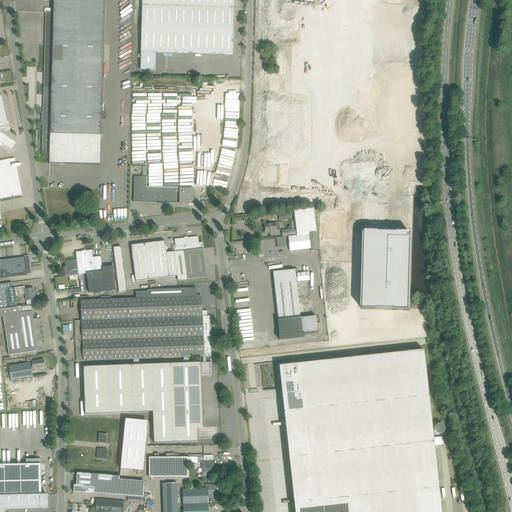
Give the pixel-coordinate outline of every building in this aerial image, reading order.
[(53,0),(54,1),(53,13),(46,12),(42,152),(50,153),(49,163),(65,164),(100,165),(100,159),(104,0),(53,0)] [(233,0),(142,0),(140,69),(156,70),(156,52),(232,54),(233,43),(233,41),(232,41),(232,37),(234,37),(234,31),(233,31),(233,0)] [(2,95),(0,95),(0,220),(2,220),(2,218),(6,217),(20,214),(17,202),(14,187),(5,189),(5,190),(0,190),(0,130),(5,130),(8,129),(8,127),(8,126),(7,122),(2,95)] [(148,115),(146,177),(146,187),(193,188),(205,189),(206,158),(203,158),(204,117),(148,115)] [(146,187),(146,177),(134,176),(134,198),(133,198),(133,202),(158,203),(158,204),(158,202),(166,202),(166,204),(166,203),(179,203),(179,204),(186,204),(186,203),(186,201),(194,201),(194,190),(193,190),(193,188),(146,187)] [(296,235),(288,236),(290,251),(299,250),(311,249),(311,251),(318,250),(316,232),(309,233),(309,232),(316,232),(314,208),(294,211),(296,228),(295,228),(296,235)] [(290,213),(281,214),(282,221),(291,220),(290,213)] [(347,231),(350,231),(350,217),(346,217),(346,218),(320,218),(320,237),(347,237),(347,231)] [(264,224),(265,231),(269,231),(269,232),(276,231),(280,230),(280,226),(276,227),(275,223),(264,224)] [(283,237),(288,236),(296,235),(295,228),(282,230),(283,237)] [(362,233),(360,307),(361,307),(361,309),(375,309),(375,308),(393,309),(407,310),(407,308),(409,308),(411,234),(409,234),(409,232),(384,231),(363,231),(363,233),(362,233)] [(198,237),(176,239),(175,239),(175,246),(174,246),(174,245),(178,281),(206,277),(202,242),(199,243),(198,237)] [(165,241),(143,244),(147,280),(169,277),(177,276),(174,252),(166,253),(165,241)] [(136,281),(147,280),(143,244),(131,245),(136,281)] [(87,273),(86,274),(89,294),(116,290),(113,266),(102,268),(101,256),(93,257),(92,250),(84,251),(87,273)] [(87,273),(84,251),(76,252),(77,260),(78,270),(78,275),(87,273)] [(0,260),(0,278),(27,275),(27,274),(31,274),(29,256),(24,256),(24,257),(0,260)] [(78,270),(77,260),(65,261),(65,265),(67,265),(67,266),(63,267),(64,276),(73,275),(72,271),(78,270)] [(273,272),(278,320),(300,317),(300,312),(306,311),(305,303),(299,304),(296,281),(298,281),(298,282),(310,280),(309,272),(297,273),(297,276),(296,277),(295,272),(297,272),(297,270),(273,272)] [(124,274),(117,275),(119,292),(126,291),(124,274)] [(0,284),(0,309),(18,307),(16,295),(25,293),(26,301),(35,299),(34,288),(24,290),(23,287),(25,287),(24,286),(12,288),(11,283),(12,283),(11,283),(0,284)] [(202,311),(201,296),(196,296),(196,288),(191,288),(151,290),(146,292),(136,292),(136,299),(131,299),(133,359),(139,359),(183,357),(189,357),(203,357),(205,357),(211,356),(209,316),(206,316),(206,311),(202,311)] [(133,359),(131,299),(81,301),(82,320),(75,321),(76,361),(133,359)] [(21,306),(18,307),(0,309),(0,316),(3,316),(9,355),(38,351),(37,343),(42,342),(42,338),(41,338),(41,336),(42,336),(41,334),(40,329),(41,329),(40,327),(39,327),(39,325),(41,324),(40,324),(40,323),(39,323),(39,321),(39,318),(33,319),(32,311),(22,313),(21,306)] [(278,320),(279,335),(303,332),(303,333),(318,331),(316,316),(301,318),(301,317),(300,317),(278,320)] [(286,365),(277,366),(277,367),(278,367),(279,379),(279,380),(282,380),(290,458),(434,442),(433,438),(424,350),(304,363),(299,364),(298,364),(299,366),(287,367),(286,365)] [(206,363),(205,357),(203,357),(204,363),(189,363),(189,357),(183,357),(184,363),(139,365),(139,359),(133,359),(133,365),(83,367),(85,414),(153,412),(154,443),(197,441),(197,427),(203,427),(201,375),(204,375),(204,374),(205,374),(205,376),(211,376),(211,362),(206,363)] [(44,360),(39,361),(32,362),(33,369),(45,367),(44,360)] [(33,377),(31,363),(9,367),(11,380),(33,377)] [(45,426),(45,412),(29,411),(29,425),(45,426)] [(0,431),(15,431),(15,417),(0,417),(0,431)] [(124,419),(120,469),(142,471),(146,421),(124,419)] [(98,443),(106,444),(107,434),(99,433),(98,443)] [(434,442),(290,458),(296,511),(441,511),(434,446),(444,445),(443,437),(433,438),(434,442)] [(108,450),(98,449),(97,459),(107,459),(108,450)] [(189,463),(189,457),(149,457),(149,462),(149,478),(189,478),(189,463)] [(204,457),(189,457),(189,463),(200,463),(200,461),(202,461),(202,476),(206,476),(211,476),(211,468),(214,468),(214,461),(204,461),(204,457)] [(0,495),(41,495),(41,464),(0,464),(0,495)] [(75,485),(74,485),(73,492),(74,492),(79,493),(143,498),(143,497),(144,489),(144,485),(119,483),(120,476),(76,473),(75,485)] [(165,483),(165,511),(178,511),(177,483),(165,483)] [(182,490),(183,505),(208,504),(208,491),(209,491),(215,490),(214,484),(205,485),(206,489),(182,490)] [(0,511),(5,511),(6,511),(7,511),(7,510),(8,510),(47,509),(47,494),(41,495),(0,495),(0,511)] [(122,511),(124,501),(101,499),(96,499),(95,511),(98,511),(122,511)]
